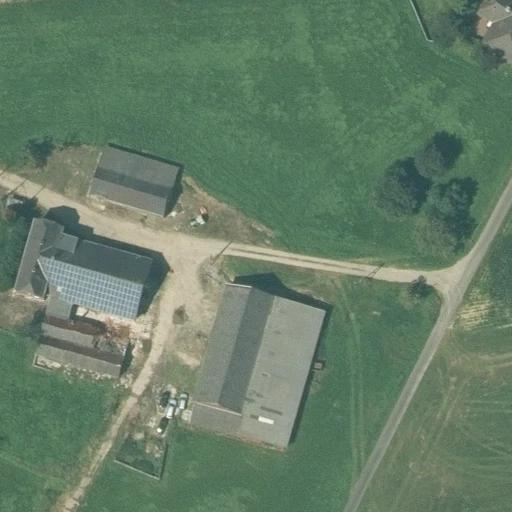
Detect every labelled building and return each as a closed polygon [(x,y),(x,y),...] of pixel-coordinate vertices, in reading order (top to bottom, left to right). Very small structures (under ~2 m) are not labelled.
[(511,0),(485,0),(477,16),(495,26),(483,48),(511,63),(511,0)] [(173,192),(98,169),(90,197),(164,219),(173,192)] [(63,234),(35,226),(16,294),(43,301),(45,296),(61,240),(63,234)] [(150,265),(61,240),(45,296),(51,298),(72,304),(134,322),(150,265)] [(276,300),(227,287),(188,424),(238,437),(276,300)] [(129,340),(67,323),(72,304),(51,298),(35,356),(118,379),(129,340)] [(323,313),(276,300),(238,437),(284,450),(323,313)]
